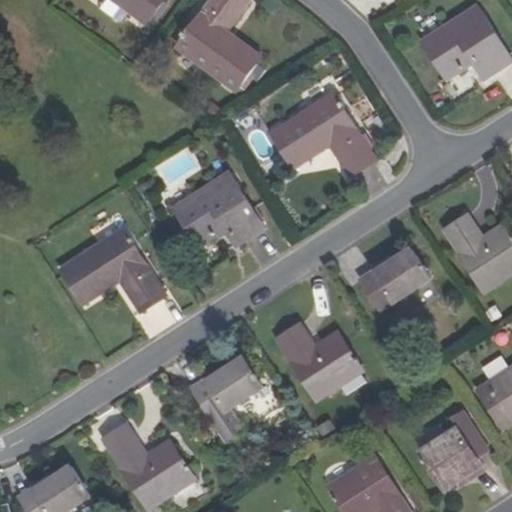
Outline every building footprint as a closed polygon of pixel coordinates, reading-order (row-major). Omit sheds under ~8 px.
[(115,0),(147,23),(164,0),(115,0)] [(214,0),(181,45),(239,88),(262,56),(228,30),(250,0),(214,0)] [(425,44),(447,78),(458,71),(461,76),(476,67),(486,83),(511,65),(511,57),(481,9),(425,44)] [(447,78),(450,83),(461,76),(458,71),(447,78)] [(334,96),(273,135),(295,170),(332,146),(351,177),(376,161),(334,96)] [(174,209),(195,242),(207,235),(210,240),(225,231),(236,248),(265,230),(229,173),(174,209)] [(469,219),(445,235),(484,296),(511,278),(511,236),(506,228),(483,242),(479,245),(473,234),(477,232),(469,219)] [(168,297),(126,231),(65,270),(87,304),(123,281),(143,312),(168,297)] [(483,242),(477,232),(473,234),(479,245),(483,242)] [(199,247),(210,240),(207,235),(195,242),(199,247)] [(374,271),(360,280),(380,312),(431,279),(412,250),(394,262),(376,274),(374,271)] [(392,259),(374,271),(376,274),(394,262),(392,259)] [(299,326),(274,342),(314,402),(360,373),(336,335),(313,349),(309,351),(302,341),(307,338),(299,326)] [(302,341),(309,351),(313,349),(307,338),(302,341)] [(206,379),(192,388),(226,444),(243,433),(229,410),(263,388),(244,359),(226,371),(208,382),(206,379)] [(224,367),(206,379),(208,382),(226,371),(224,367)] [(511,370),(477,393),(501,430),(511,423),(511,370)] [(263,388),(229,410),(243,433),(277,411),(263,388)] [(465,413),(454,419),(460,430),(471,422),(465,413)] [(495,458),(471,422),(460,430),(422,454),(447,492),(459,484),(484,468),(483,466),(495,458)] [(132,433),(109,448),(148,510),(194,480),(169,442),(147,456),(143,458),(137,448),(140,446),(132,433)] [(147,456),(140,446),(137,448),(143,458),(147,456)] [(408,511),(376,460),(329,490),(343,511),(379,511),(381,511),(408,511)] [(32,488),(19,496),(28,511),(66,511),(67,511),(90,497),(71,468),(53,479),(35,491),(32,488)] [(488,474),(484,468),(459,484),(463,489),(488,474)] [(51,476),(32,488),(35,491),(53,479),(51,476)]
